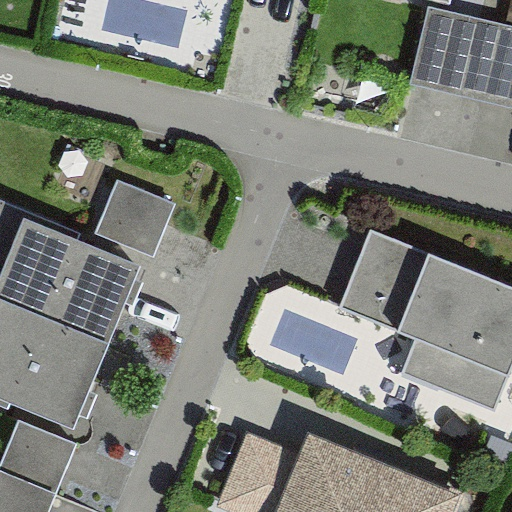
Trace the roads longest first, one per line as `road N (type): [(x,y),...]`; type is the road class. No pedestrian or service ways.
road 1 (residential): [(288,140),(142,511)]
road 2 (residential): [(0,79),(288,140)]
road 3 (residential): [(288,140),(511,194)]
